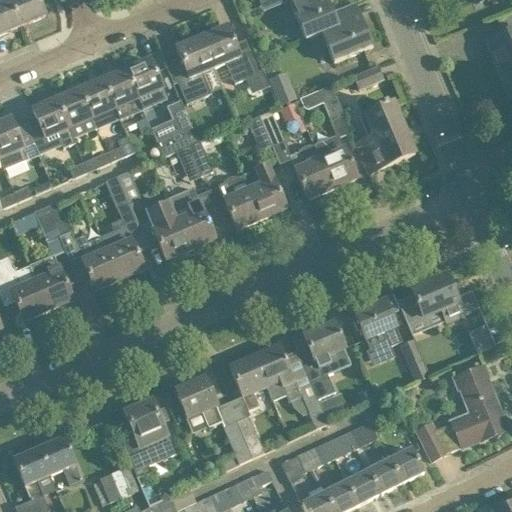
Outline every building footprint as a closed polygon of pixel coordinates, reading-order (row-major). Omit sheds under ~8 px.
[(0,0),(0,37),(20,28),(7,0),(0,0)] [(7,0),(20,28),(45,18),(37,0),(7,0)] [(305,42),(321,35),(337,28),(332,15),(325,0),(296,0),(289,3),(305,42)] [(321,35),(334,65),(372,49),(355,6),(332,15),(337,28),(321,35)] [(227,29),(200,40),(213,71),(225,66),(234,86),(260,75),(249,51),(238,56),(227,29)] [(511,33),(505,36),(487,44),(509,99),(511,98),(511,33)] [(200,40),(175,51),(187,78),(177,82),(187,106),(211,96),(222,91),(213,71),(200,40)] [(149,62),(125,72),(143,113),(166,102),(149,62)] [(377,69),(359,77),(353,80),(359,93),(383,82),(377,69)] [(125,72),(102,82),(115,112),(119,122),(143,113),(125,72)] [(102,82),(79,92),(92,121),(115,112),(102,82)] [(276,87),(282,104),(292,100),(286,83),(276,87)] [(317,94),(330,123),(343,117),(330,88),(317,94)] [(79,92),(56,102),(69,131),(92,121),(79,92)] [(69,131),(56,102),(32,112),(45,141),(57,136),(63,151),(75,146),(69,131)] [(179,136),(191,131),(180,104),(167,109),(179,136)] [(281,110),(287,124),(300,118),(294,104),(281,110)] [(401,134),(405,132),(393,105),(387,107),(386,105),(376,110),(377,112),(364,117),(373,138),(354,146),(368,177),(411,158),(401,134)] [(271,114),(258,119),(271,148),(283,143),(271,114)] [(271,148),(258,119),(246,124),(259,153),(271,148)] [(10,121),(0,125),(0,163),(3,172),(38,157),(33,146),(25,126),(14,130),(10,121)] [(201,129),(192,132),(197,146),(199,145),(206,142),(201,129)] [(192,132),(157,147),(162,160),(176,155),(188,150),(197,146),(192,132)] [(120,150),(106,156),(110,166),(134,155),(127,138),(117,143),(120,150)] [(326,143),(314,149),(319,162),(332,192),(357,181),(338,138),(326,143)] [(197,146),(188,150),(200,179),(212,174),(199,145),(197,146)] [(319,162),(314,149),(313,147),(299,153),(300,154),(289,159),(300,184),(307,202),(332,192),(319,162)] [(188,150),(176,155),(189,184),(200,179),(188,150)] [(92,162),(83,165),(87,175),(110,166),(106,156),(92,162)] [(69,171),(73,181),(87,175),(83,165),(69,171)] [(267,168),(242,179),(261,222),(286,211),(267,168)] [(128,175),(117,180),(129,209),(141,204),(128,175)] [(261,222),(242,179),(239,178),(236,178),(234,178),(232,179),(230,179),(228,181),(226,182),(224,185),(223,187),(218,189),(236,233),(261,222)] [(129,209),(117,180),(105,185),(117,214),(129,209)] [(27,189),(13,195),(17,205),(31,199),(27,189)] [(193,191),(168,202),(178,223),(190,252),(215,242),(196,198),(193,191)] [(17,205),(13,195),(0,200),(0,203),(3,211),(17,205)] [(178,223),(168,202),(155,207),(144,212),(147,219),(166,263),(190,252),(178,223)] [(57,205),(46,210),(58,240),(70,235),(57,205)] [(58,240),(46,210),(34,215),(46,245),(58,240)] [(113,234),(100,239),(106,253),(119,283),(144,272),(122,221),(110,226),(113,234)] [(106,253),(100,239),(87,245),(84,238),(73,242),(94,293),(119,283),(106,253)] [(54,259),(29,270),(48,313),(73,302),(54,259)] [(48,313),(29,270),(17,275),(7,261),(0,263),(0,295),(9,291),(23,324),(48,313)] [(412,289),(413,292),(411,293),(413,297),(399,303),(397,303),(408,327),(442,312),(447,324),(479,310),(471,292),(456,300),(446,278),(429,285),(429,282),(429,281),(411,288),(412,289)] [(358,332),(361,331),(370,352),(366,354),(372,369),(394,360),(389,349),(401,344),(395,329),(385,304),(355,317),(357,320),(353,322),(358,332)] [(309,380),(311,385),(318,402),(335,395),(328,378),(332,375),(331,373),(350,365),(333,326),(330,328),(328,325),(316,330),(317,333),(304,338),(309,351),(298,356),(306,375),(309,380)] [(478,331),(469,335),(478,356),(487,352),(494,349),(485,328),(478,331)] [(414,343),(400,349),(415,385),(430,379),(414,343)] [(254,360),(267,389),(272,404),(286,398),(289,405),(291,404),(293,410),(302,418),(309,415),(316,431),(328,426),(318,402),(311,385),(296,391),(279,349),(254,360)] [(253,395),(267,389),(254,360),(229,370),(248,414),(259,409),(253,395)] [(417,434),(423,447),(432,465),(447,457),(446,455),(450,453),(450,454),(461,450),(461,451),(509,432),(504,420),(500,421),(495,408),(497,407),(487,382),(489,382),(484,369),(454,380),(459,393),(461,393),(470,416),(451,424),(451,426),(434,433),(432,426),(417,434)] [(175,393),(187,421),(201,415),(208,430),(222,424),(216,409),(216,408),(205,381),(175,393)] [(409,390),(398,395),(403,407),(409,404),(412,397),(409,390)] [(320,404),(326,420),(343,413),(337,397),(320,404)] [(124,415),(132,434),(136,443),(123,449),(136,480),(151,474),(148,468),(177,456),(169,438),(166,439),(160,425),(160,423),(155,411),(151,403),(124,415)] [(378,406),(364,412),(371,427),(385,421),(378,406)] [(161,408),(155,411),(160,423),(160,425),(167,422),(161,408)] [(345,421),(351,433),(359,451),(378,442),(371,427),(364,412),(345,421)] [(248,419),(236,424),(252,462),(264,456),(248,419)] [(252,462),(236,424),(223,430),(234,457),(218,464),(222,475),(252,462)] [(351,433),(327,444),(335,462),(359,451),(351,433)] [(63,441),(38,452),(50,478),(63,472),(69,487),(81,482),(75,467),(63,441)] [(327,444),(305,454),(313,472),(335,462),(327,444)] [(412,451),(389,463),(401,487),(424,475),(412,451)] [(50,478),(38,452),(13,463),(31,503),(43,498),(37,484),(50,478)] [(313,472),(305,454),(282,465),(287,476),(302,470),(305,476),(313,472)] [(389,463),(368,474),(380,498),(401,487),(389,463)] [(125,464),(118,467),(120,473),(100,482),(109,505),(138,493),(125,464)] [(245,483),(253,500),(275,490),(267,472),(245,483)] [(368,474),(346,484),(358,508),(380,498),(368,474)] [(222,493),(230,510),(253,500),(245,483),(222,493)] [(99,484),(93,486),(102,508),(108,505),(99,484)] [(346,484),(324,495),(332,511),(350,511),(358,508),(346,484)] [(194,489),(204,511),(231,511),(230,510),(222,493),(205,501),(198,487),(194,489)] [(172,499),(177,511),(204,511),(194,489),(172,499)] [(332,511),(324,495),(302,507),(304,511),(332,511)] [(142,511),(177,511),(172,499),(164,503),(149,509),(142,511)]
